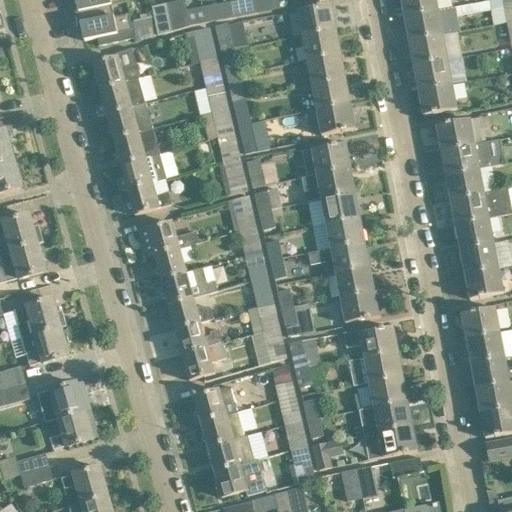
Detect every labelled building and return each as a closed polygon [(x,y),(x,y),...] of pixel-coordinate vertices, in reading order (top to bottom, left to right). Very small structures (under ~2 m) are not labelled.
[(128,3),(127,0),(72,0),(74,4),(77,3),(78,11),(75,11),(76,13),(113,6),(128,3)] [(167,4),(173,32),(190,27),(185,0),(167,4)] [(230,19),(254,14),(251,0),(241,0),(227,3),(230,19)] [(270,0),(251,0),(254,14),(272,11),(270,0)] [(401,0),(405,17),(439,11),(436,0),(401,0)] [(507,23),(511,22),(511,0),(494,0),(489,1),(491,10),(494,25),(507,23)] [(230,19),(227,3),(202,7),(205,23),(230,19)] [(136,43),(173,32),(167,4),(153,8),(154,17),(132,23),(135,37),(135,39),(136,43)] [(303,37),(337,31),(332,5),(313,9),(298,12),(303,37)] [(135,37),(132,23),(130,15),(115,18),(113,6),(76,13),(80,33),(83,32),(85,42),(98,39),(99,47),(135,39),(135,37)] [(410,42),(444,35),(461,32),(456,8),(439,11),(405,17),(410,42)] [(215,27),(219,46),(233,43),(228,24),(215,27)] [(201,65),(218,60),(210,28),(193,32),(201,63),(201,65)] [(308,62),(342,55),(337,31),(303,37),(308,62)] [(414,66),(448,60),(444,35),(410,42),(414,66)] [(138,67),(137,67),(133,50),(117,54),(118,59),(112,60),(93,66),(101,91),(140,80),(142,80),(138,67)] [(313,86),(347,80),(342,55),(308,62),(313,86)] [(227,78),(241,75),(236,56),(222,60),(227,78)] [(218,60),(201,65),(207,90),(224,86),(218,60)] [(419,91),(453,85),(448,60),(414,66),(419,91)] [(240,75),(227,78),(233,104),(246,100),(240,75)] [(105,105),(100,107),(102,117),(108,116),(146,105),(146,103),(140,80),(101,91),(105,105)] [(317,111),(351,104),(347,80),(313,86),(317,111)] [(424,116),(444,113),(458,110),(453,85),(419,91),(424,116)] [(230,111),(224,86),(207,90),(213,115),(230,111)] [(336,134),(356,130),(351,104),(317,111),(320,123),(322,134),(322,136),(336,134)] [(146,105),(108,116),(115,141),(153,130),(146,105)] [(252,126),(252,125),(247,105),(234,108),(239,128),(252,126)] [(219,140),(235,136),(230,111),(213,115),(219,140)] [(442,152),(476,145),(471,120),(437,127),(442,152)] [(153,130),(115,141),(122,166),(160,155),(153,130)] [(0,163),(15,159),(7,131),(0,132),(0,163)] [(225,166),(241,161),(235,136),(219,140),(225,166)] [(447,177),(480,170),(492,168),(488,143),(476,145),(442,152),(447,177)] [(318,176),(351,170),(347,144),(313,151),(318,176)] [(125,179),(120,181),(123,192),(129,191),(154,183),(165,180),(167,180),(167,179),(160,155),(122,166),(125,179)] [(0,194),(4,193),(23,188),(15,159),(0,163),(0,194)] [(260,160),(247,163),(253,189),(266,186),(260,160)] [(232,196),(248,191),(241,161),(225,166),(232,196)] [(322,201),(356,194),(351,170),(318,176),(322,201)] [(447,177),(451,201),(485,194),(480,170),(447,177)] [(154,183),(129,191),(135,215),(135,216),(155,211),(161,209),(173,206),(169,193),(158,196),(154,183)] [(259,213),(272,210),(283,207),(279,189),(254,195),(259,213)] [(451,201),(456,226),(490,219),(511,215),(506,190),(497,192),(485,194),(451,201)] [(327,225),(361,219),(356,194),(322,201),(327,225)] [(240,234),(257,230),(249,196),(232,200),(239,232),(240,234)] [(259,213),(263,231),(276,228),(272,210),(259,213)] [(0,255),(39,244),(43,243),(39,227),(35,228),(31,215),(12,220),(4,223),(0,224),(0,255)] [(327,225),(332,250),(366,243),(361,219),(327,225)] [(495,244),(490,219),(456,226),(461,250),(495,244)] [(155,256),(181,249),(199,244),(196,233),(178,237),(174,223),(140,233),(147,258),(155,256)] [(243,247),(260,243),(257,230),(240,234),(243,247)] [(279,240),(265,243),(270,263),(283,261),(279,240)] [(337,275),(370,268),(366,243),(332,250),(318,252),(308,254),(311,265),(326,262),(334,261),(337,275)] [(20,280),(28,278),(47,272),(39,244),(0,255),(0,284),(7,283),(19,279),(20,280)] [(466,275),(499,269),(495,244),(461,250),(466,275)] [(155,256),(162,281),(188,274),(181,249),(155,256)] [(287,278),(283,261),(270,263),(274,281),(287,278)] [(252,284),(269,279),(265,264),(248,269),(251,283),(252,284)] [(169,306),(195,299),(218,292),(215,283),(216,282),(212,267),(188,274),(162,281),(169,306)] [(370,268),(337,275),(341,299),(375,293),(370,268)] [(504,294),(499,269),(466,275),(471,300),(504,294)] [(269,279),(252,284),(258,310),(275,306),(269,279)] [(294,307),(292,296),(290,290),(277,293),(281,310),(294,307)] [(375,293),(341,299),(346,325),(380,318),(375,293)] [(15,311),(18,324),(23,339),(63,328),(67,327),(63,312),(58,313),(54,299),(35,305),(27,307),(28,308),(15,311)] [(176,331),(202,324),(214,320),(210,308),(197,308),(195,299),(169,306),(176,331)] [(264,335),(281,331),(275,306),(258,310),(264,335)] [(301,335),(294,307),(281,310),(287,338),(301,335)] [(467,340),(501,334),(496,308),(462,315),(467,340)] [(183,356),(223,345),(219,330),(205,334),(202,324),(176,331),(183,356)] [(23,339),(27,354),(30,367),(43,363),(43,364),(70,356),(63,328),(23,339)] [(365,359),(399,353),(394,328),(361,334),(360,330),(344,333),(346,349),(362,346),(365,359)] [(270,362),(287,358),(281,331),(264,335),(266,348),(270,362)] [(501,334),(467,340),(472,365),(506,358),(501,334)] [(295,372),(309,370),(302,341),(288,344),(295,372)] [(190,381),(209,376),(216,374),(213,363),(227,359),(223,345),(183,356),(190,381)] [(370,385),(404,378),(399,353),(365,359),(349,362),(354,386),(370,383),(370,385)] [(506,358),(472,365),(476,389),(510,383),(506,358)] [(21,367),(0,372),(0,390),(26,383),(21,367)] [(287,367),(273,372),(276,387),(292,383),(287,367)] [(309,370),(295,372),(299,389),(313,386),(309,370)] [(404,378),(370,385),(375,409),(408,402),(404,378)] [(0,390),(0,407),(30,399),(26,383),(0,390)] [(59,420),(91,410),(87,397),(84,395),(82,396),(78,383),(59,389),(51,391),(51,392),(38,395),(42,408),(46,424),(59,420)] [(276,387),(280,403),(296,398),(292,383),(276,387)] [(481,414),(511,408),(511,391),(510,383),(476,389),(481,414)] [(201,423),(238,413),(230,388),(220,391),(215,392),(213,392),(194,398),(201,423)] [(283,418),(300,413),(296,398),(280,403),(283,418)] [(320,417),(317,405),(316,399),(303,403),(307,422),(320,419),(320,417)] [(364,437),(413,427),(408,402),(375,409),(359,412),(364,437)] [(511,408),(481,414),(486,439),(511,434),(511,408)] [(67,448),(75,446),(94,441),(90,428),(93,427),(95,425),(91,410),(59,420),(63,435),(50,438),(54,451),(67,447),(67,448)] [(244,437),(238,413),(201,423),(208,448),(244,437)] [(324,437),(320,419),(307,422),(312,440),(324,437)] [(369,462),(398,456),(418,452),(413,427),(364,437),(369,462)] [(308,448),(304,433),(304,431),(287,436),(287,437),(291,453),(308,448)] [(215,473),(255,461),(247,436),(244,437),(208,448),(215,473)] [(511,457),(511,440),(507,442),(487,445),(490,462),(510,458),(511,457)] [(326,444),(313,447),(319,471),(331,469),(326,444)] [(308,448),(291,453),(299,484),(316,480),(308,448)] [(9,479),(9,480),(50,468),(46,454),(17,462),(16,457),(0,461),(0,466),(4,480),(9,479)] [(394,479),(404,477),(424,472),(420,458),(391,465),(394,479)] [(246,482),(262,477),(258,460),(255,461),(215,473),(222,499),(242,493),(248,491),(246,482)] [(371,467),(357,470),(364,499),(377,497),(371,467)] [(50,468),(21,476),(25,489),(53,480),(50,468)] [(62,480),(70,507),(109,496),(101,468),(74,475),(75,476),(62,480)] [(357,470),(342,473),(348,502),(364,499),(357,470)] [(289,491),(293,511),(308,511),(303,487),(289,491)] [(500,511),(498,501),(496,490),(488,492),(491,511),(500,511)] [(277,511),(293,511),(289,491),(274,496),(277,511)] [(113,511),(109,496),(70,507),(70,511),(113,511)] [(511,511),(511,497),(498,501),(500,511),(511,511)] [(230,507),(230,508),(223,510),(223,511),(254,511),(252,502),(230,507)]
